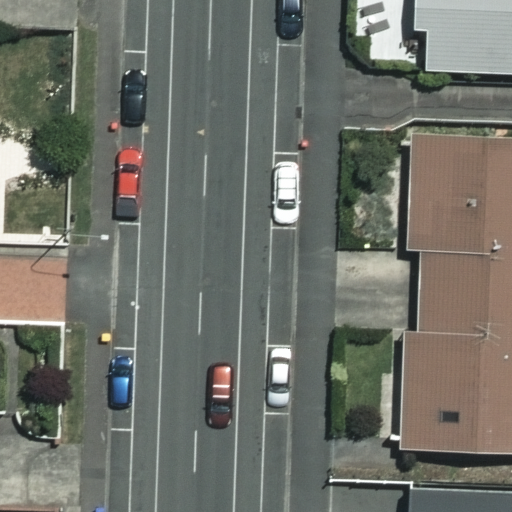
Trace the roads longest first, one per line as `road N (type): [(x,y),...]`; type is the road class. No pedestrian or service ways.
road 1 (tertiary): [(212,0),(201,300)]
road 2 (tertiary): [(201,300),(193,511)]
road 3 (residential): [(0,290),(201,300)]
